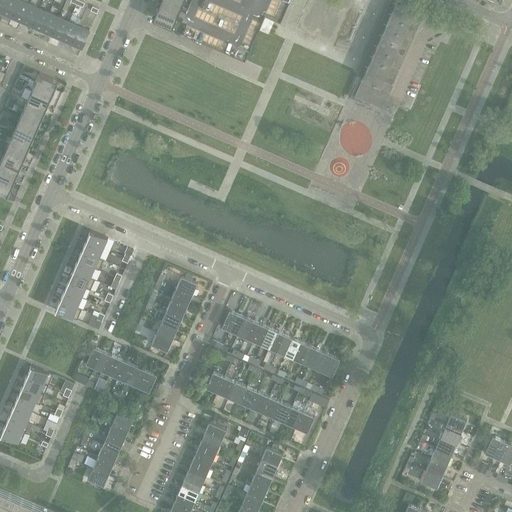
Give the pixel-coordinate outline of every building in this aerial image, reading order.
[(7,0),(3,12),(13,16),(19,0),(7,0)] [(22,0),(19,0),(13,16),(22,20),(30,3),(22,0)] [(161,0),(160,2),(159,5),(155,14),(154,16),(154,18),(173,26),(246,59),(258,31),(265,14),(276,19),(284,10),(288,0),(161,0)] [(30,3),(22,20),(32,25),(40,8),(30,3)] [(383,108),(409,46),(423,15),(396,3),(355,95),(383,108)] [(40,8),(32,25),(42,29),(50,12),(40,8)] [(50,12),(42,29),(52,33),(60,16),(50,12)] [(60,16),(52,33),(62,38),(70,21),(60,16)] [(70,21),(62,38),(72,42),(79,25),(70,21)] [(79,25),(72,42),(82,47),(90,29),(79,25)] [(59,80),(40,72),(36,81),(55,89),(59,80)] [(51,98),(55,89),(36,81),(32,90),(51,98)] [(47,107),(51,98),(32,90),(28,99),(47,107)] [(47,107),(28,99),(24,108),(43,116),(47,107)] [(39,125),(43,116),(24,108),(20,116),(39,125)] [(35,133),(39,125),(20,116),(16,125),(35,133)] [(32,142),(35,133),(16,125),(13,134),(32,142)] [(32,142),(13,134),(9,143),(28,151),(32,142)] [(28,151),(9,143),(5,152),(24,160),(28,151)] [(20,169),(24,160),(5,152),(1,160),(20,169)] [(20,169),(1,160),(0,162),(0,170),(16,178),(20,169)] [(16,178),(0,170),(0,180),(12,186),(16,178)] [(12,186),(0,180),(0,192),(8,196),(12,186)] [(104,247),(108,237),(91,230),(87,240),(104,247)] [(100,257),(104,247),(87,240),(82,250),(100,257)] [(104,259),(100,257),(82,250),(78,260),(95,267),(99,269),(104,259)] [(91,277),(95,267),(78,260),(73,270),(91,277)] [(95,279),(91,277),(73,270),(69,280),(86,287),(91,289),(95,279)] [(193,294),(198,282),(192,280),(193,275),(187,272),(185,277),(182,275),(177,287),(193,294)] [(82,297),(86,287),(69,280),(65,290),(82,297)] [(193,294),(177,287),(172,298),(188,305),(193,294)] [(77,307),(82,297),(65,290),(60,300),(77,307)] [(188,305),(172,298),(167,309),(183,316),(188,305)] [(82,309),(77,307),(60,300),(56,310),(78,319),(82,309)] [(183,316),(167,309),(162,321),(178,328),(183,316)] [(222,326),(230,330),(238,313),(230,309),(222,326)] [(245,316),(238,313),(230,330),(238,333),(245,316)] [(254,320),(245,316),(238,333),(246,337),(254,320)] [(261,323),(254,320),(246,337),(254,340),(261,323)] [(178,328),(162,321),(157,332),(173,339),(178,328)] [(269,327),(261,323),(254,340),(262,344),(269,327)] [(277,330),(269,327),(262,344),(270,347),(277,330)] [(285,334),(277,330),(270,347),(278,351),(285,334)] [(173,339),(157,332),(152,343),(168,350),(173,339)] [(293,337),(285,334),(278,351),(285,354),(293,337)] [(301,341),(293,337),(285,354),(293,358),(301,341)] [(309,344),(301,341),(293,358),(301,361),(309,344)] [(316,348),(309,344),(301,361),(309,365),(316,348)] [(86,363),(94,367),(102,350),(94,346),(86,363)] [(324,351),(316,348),(309,365),(317,368),(324,351)] [(110,353),(102,350),(94,367),(102,370),(110,353)] [(332,355),(324,351),(317,368),(325,372),(332,355)] [(117,356),(110,353),(102,370),(110,373),(117,356)] [(340,358),(332,355),(325,372),(333,375),(340,358)] [(125,360),(117,356),(110,373),(118,377),(125,360)] [(133,363),(125,360),(118,377),(126,380),(133,363)] [(141,367),(133,363),(126,380),(134,384),(141,367)] [(54,374),(32,364),(27,374),(45,382),(49,384),(54,374)] [(149,370),(141,367),(134,384),(141,387),(149,370)] [(157,374),(149,370),(141,387),(150,391),(157,374)] [(206,387),(218,392),(225,376),(213,371),(206,387)] [(40,392),(45,382),(27,374),(23,384),(40,392)] [(236,381),(225,376),(218,392),(229,397),(236,381)] [(247,386),(236,381),(229,397),(240,401),(247,386)] [(45,394),(40,392),(23,384),(19,394),(36,402),(40,404),(45,394)] [(258,390),(247,386),(240,401),(251,406),(258,390)] [(270,396),(258,390),(251,406),(263,411),(270,396)] [(32,412),(36,402),(19,394),(14,404),(32,412)] [(281,401),(270,396),(263,411),(274,417),(281,401)] [(292,405),(281,401),(274,417),(285,421),(292,405)] [(27,422),(32,412),(14,404),(10,414),(27,422)] [(303,410),(292,405),(285,421),(296,426),(303,410)] [(118,410),(113,422),(129,429),(134,417),(118,410)] [(315,416),(303,410),(296,426),(308,431),(315,416)] [(451,412),(446,423),(462,430),(467,419),(451,412)] [(23,432),(27,422),(10,414),(5,424),(23,432)] [(210,421),(206,429),(223,437),(227,429),(210,421)] [(129,429),(113,422),(108,433),(124,440),(129,429)] [(462,430),(446,423),(442,422),(437,433),(441,435),(457,442),(462,430)] [(25,433),(23,432),(5,424),(1,434),(9,438),(21,443),(25,433)] [(242,427),(238,434),(246,438),(249,430),(242,427)] [(206,429),(203,437),(220,444),(223,437),(206,429)] [(124,440),(108,433),(103,444),(119,451),(124,440)] [(457,442),(441,435),(436,446),(452,453),(457,442)] [(485,452),(494,456),(501,439),(493,435),(485,452)] [(203,437),(199,445),(217,452),(220,444),(203,437)] [(509,442),(501,439),(494,456),(502,459),(509,442)] [(511,456),(511,443),(509,442),(502,459),(509,463),(511,456)] [(119,451),(103,444),(98,456),(114,463),(119,451)] [(199,445),(196,452),(213,460),(217,452),(199,445)] [(267,446),(262,458),(278,465),(283,453),(267,446)] [(452,453),(436,446),(431,457),(447,464),(452,453)] [(196,452),(193,461),(210,468),(213,460),(196,452)] [(114,463),(98,456),(93,467),(109,474),(114,463)] [(447,464),(431,457),(426,469),(442,476),(447,464)] [(278,465),(262,458),(257,469),(273,476),(278,465)] [(193,461),(189,468),(206,476),(210,468),(193,461)] [(109,474),(93,467),(88,478),(104,485),(109,474)] [(189,468),(186,476),(203,484),(206,476),(189,468)] [(273,476),(257,469),(252,481),(268,487),(273,476)] [(442,476),(426,469),(421,480),(437,487),(442,476)] [(186,476),(182,484),(199,492),(203,484),(186,476)] [(268,487),(252,481),(247,491),(263,498),(268,487)] [(182,484),(179,492),(196,500),(199,492),(182,484)] [(49,511),(0,490),(0,511),(49,511)] [(263,498),(247,491),(243,502),(258,509),(263,498)] [(179,492),(175,500),(192,508),(196,500),(179,492)] [(175,500),(172,507),(182,511),(190,511),(192,508),(175,500)] [(257,511),(258,509),(243,502),(238,511),(257,511)] [(405,511),(414,511),(417,507),(409,503),(405,511)]
